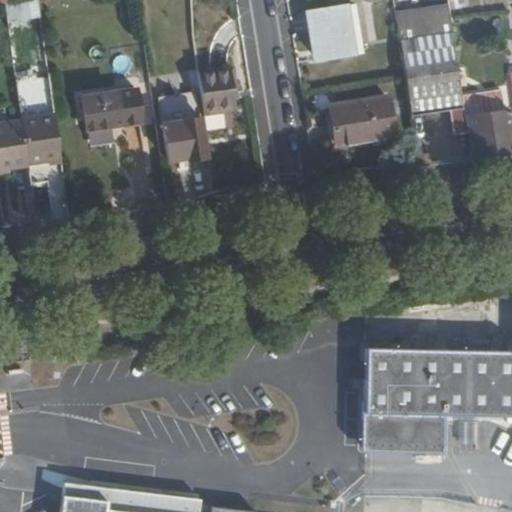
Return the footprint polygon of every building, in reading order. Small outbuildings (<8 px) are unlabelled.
[(0,0),(0,11),(9,11),(7,0),(0,0)] [(392,0),(395,23),(447,15),(444,0),(392,0)] [(354,13),(310,20),(317,68),(362,61),(354,13)] [(395,23),(399,52),(451,43),(447,15),(395,23)] [(451,43),(399,52),(403,82),(409,125),(425,122),(450,119),(453,144),(466,142),(465,133),(469,133),(468,123),(465,103),(460,73),(456,74),(451,43)] [(230,77),(196,84),(202,125),(237,119),(230,77)] [(160,114),(197,111),(195,92),(158,95),(160,114)] [(142,129),(137,94),(83,103),(87,137),(142,129)] [(500,97),(465,103),(468,123),(469,133),(471,147),(474,166),(511,160),(511,145),(508,116),(504,117),(500,97)] [(387,104),(330,113),(336,150),(393,142),(387,104)] [(0,178),(27,175),(27,171),(60,166),(53,121),(20,126),(20,130),(0,132),(0,178)] [(425,122),(409,125),(413,148),(428,146),(425,122)] [(205,166),(199,125),(161,130),(167,169),(186,166),(186,169),(205,166)] [(511,354),(362,348),(356,453),(441,454),(441,414),(511,415),(511,414),(511,354)] [(253,511),(207,507),(208,500),(62,484),(59,511),(253,511)]
